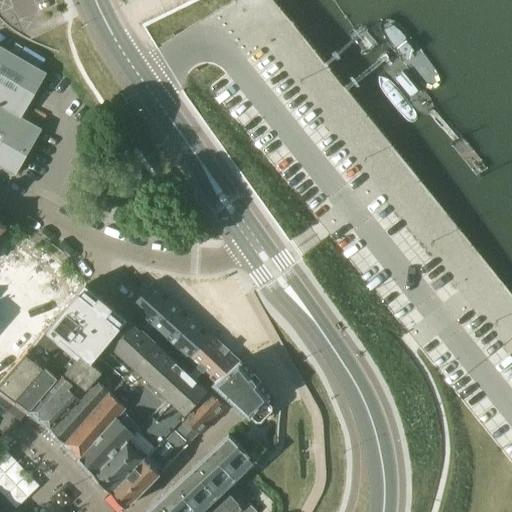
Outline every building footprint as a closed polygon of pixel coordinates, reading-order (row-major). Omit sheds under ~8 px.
[(42,128),(21,116),(47,72),(0,45),(0,165),(15,174),(42,128)] [(89,202),(111,211),(118,197),(96,188),(89,202)] [(0,234),(0,381),(48,330),(87,283),(51,253),(7,226),(0,234)] [(97,355),(128,318),(87,283),(48,330),(64,344),(80,359),(83,356),(91,363),(97,355)] [(152,284),(132,306),(148,321),(151,324),(173,300),(170,298),(164,292),(153,283),(152,283),(152,284)] [(173,300),(151,324),(168,339),(170,341),(192,317),(190,316),(173,300)] [(192,317),(170,341),(188,357),(189,358),(190,358),(211,335),(208,332),(192,317)] [(128,318),(97,355),(123,378),(156,341),(142,329),(141,330),(128,318)] [(0,381),(0,389),(15,401),(64,344),(48,330),(0,381)] [(189,358),(189,359),(212,381),(239,359),(221,342),(212,334),(211,335),(190,358),(189,358)] [(187,370),(156,341),(123,378),(121,380),(134,391),(140,384),(157,401),(165,393),(186,414),(208,390),(187,370)] [(80,359),(64,344),(15,401),(30,412),(69,368),(71,369),(80,359)] [(69,368),(30,412),(51,428),(96,378),(109,391),(109,390),(110,391),(121,380),(123,378),(97,355),(91,363),(83,356),(80,359),(71,369),(69,368)] [(256,421),(261,420),(272,409),(272,405),(267,399),(269,396),(241,361),(239,359),(212,381),(250,416),(251,415),(256,421)] [(109,391),(96,378),(51,428),(65,440),(109,391)] [(109,391),(65,440),(66,441),(65,442),(76,453),(134,391),(121,380),(110,391),(109,390),(109,391)] [(140,384),(134,391),(76,453),(79,456),(92,470),(157,401),(140,384)] [(208,390),(185,415),(183,417),(200,433),(225,407),(208,390)] [(165,393),(157,401),(92,470),(103,481),(110,489),(137,463),(183,417),(186,414),(165,393)] [(183,417),(137,463),(110,489),(127,506),(186,446),(200,433),(183,417)] [(189,511),(251,456),(249,454),(229,433),(143,511),(189,511)] [(258,464),(258,463),(264,458),(255,448),(249,454),(251,456),(258,464)] [(206,508),(201,511),(257,511),(246,500),(252,495),(244,486),(238,492),(233,486),(220,498),(219,496),(207,508),(206,508)]
